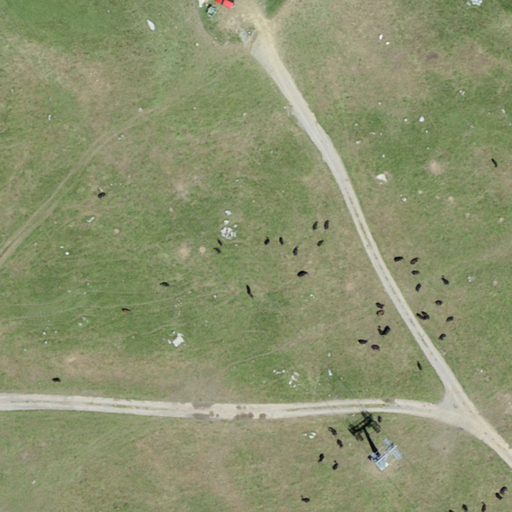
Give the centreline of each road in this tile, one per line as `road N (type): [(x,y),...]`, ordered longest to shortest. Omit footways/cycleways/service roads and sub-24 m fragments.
road 1 (track): [(0,402),(205,411),(395,405),(468,416)]
road 2 (track): [(258,46),(333,154),(388,289),(468,416)]
